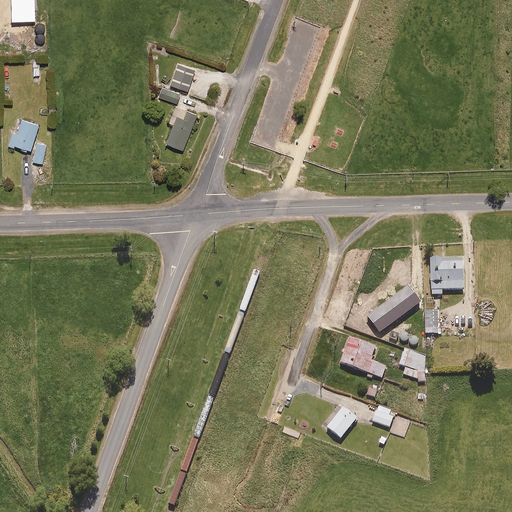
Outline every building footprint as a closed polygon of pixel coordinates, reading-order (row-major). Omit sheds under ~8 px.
[(195,71),(178,65),(171,86),(188,92),(195,71)] [(179,95),(162,88),(159,97),(176,103),(179,95)] [(197,116),(176,107),(169,124),(174,126),(166,144),(183,151),(197,116)] [(11,134),(8,147),(14,148),(14,147),(30,151),(38,126),(21,121),(17,136),(11,134)] [(46,146),(37,144),(33,162),(42,164),(46,146)] [(442,256),(431,257),(432,294),(442,294),(442,291),(463,291),(463,260),(442,261),(442,256)] [(438,310),(425,310),(425,333),(438,333),(438,310)] [(349,337),(340,362),(368,372),(366,377),(371,379),(373,374),(383,378),(387,366),(371,360),(376,347),(349,337)] [(404,348),(398,364),(405,366),(402,374),(418,380),(418,381),(425,382),(425,356),(404,348)] [(396,412),(379,405),(372,421),(389,428),(396,412)] [(357,418),(343,407),(327,427),(341,438),(357,418)]
